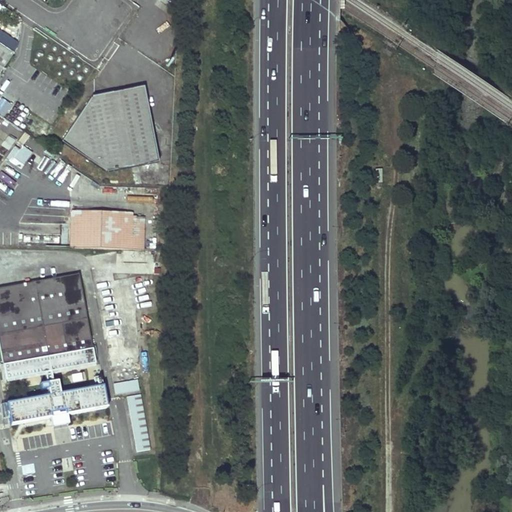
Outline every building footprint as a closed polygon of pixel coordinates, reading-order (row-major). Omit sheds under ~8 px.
[(0,69),(13,51),(0,42),(0,69)] [(101,171),(153,162),(145,121),(154,119),(149,89),(139,91),(139,87),(87,96),(57,141),(101,171)] [(8,135),(1,148),(8,152),(15,139),(8,135)] [(30,155),(17,145),(7,157),(21,167),(30,155)] [(125,198),(125,191),(91,190),(91,196),(125,198)] [(142,249),(142,211),(69,210),(69,248),(142,249)] [(95,367),(78,277),(0,291),(0,361),(4,385),(44,377),(48,400),(5,407),(9,430),(107,412),(103,389),(59,397),(58,391),(63,390),(64,392),(86,388),(83,373),(61,377),(62,384),(53,386),(51,376),(95,367)] [(142,361),(139,347),(124,350),(118,314),(103,316),(112,366),(142,361)] [(139,390),(137,380),(113,385),(115,395),(139,390)] [(151,450),(141,395),(128,398),(138,453),(151,450)]
